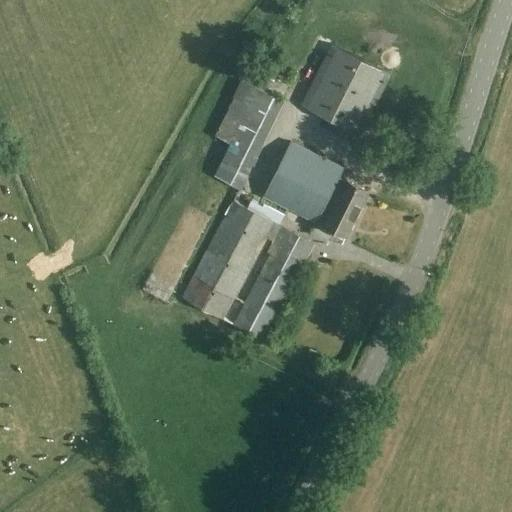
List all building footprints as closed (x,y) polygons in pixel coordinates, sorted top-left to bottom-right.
[(341,38),(351,43),(360,23),(350,19),(341,38)] [(323,127),(356,143),(391,73),(331,43),(300,104),(326,117),(323,127)] [(258,89),(226,125),(234,132),(225,162),(224,163),(236,173),(240,168),(242,161),(251,152),(259,125),(273,130),(280,121),(274,116),(280,109),(271,106),(273,98),(279,103),(281,96),(258,89)] [(287,208),(348,237),(369,192),(339,179),(345,167),(291,140),(270,187),(265,198),(287,208)] [(290,261),(310,268),(319,241),(299,234),(290,261)] [(227,318),(239,304),(217,286),(206,301),(227,318)]
